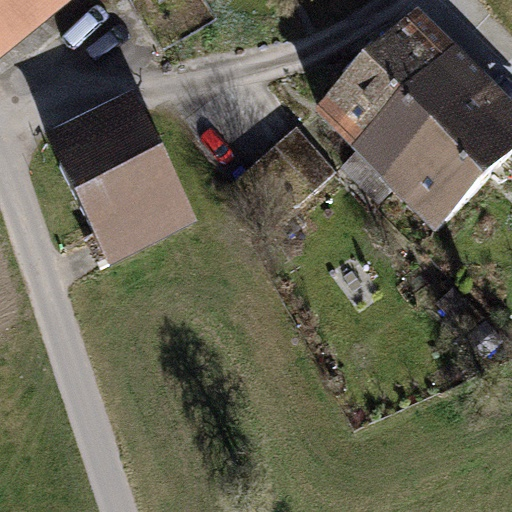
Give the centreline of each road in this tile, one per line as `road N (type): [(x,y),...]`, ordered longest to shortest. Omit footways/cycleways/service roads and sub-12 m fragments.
road 1 (track): [(0,121),(271,65),(345,35),(395,0)]
road 2 (residential): [(120,511),(0,150)]
